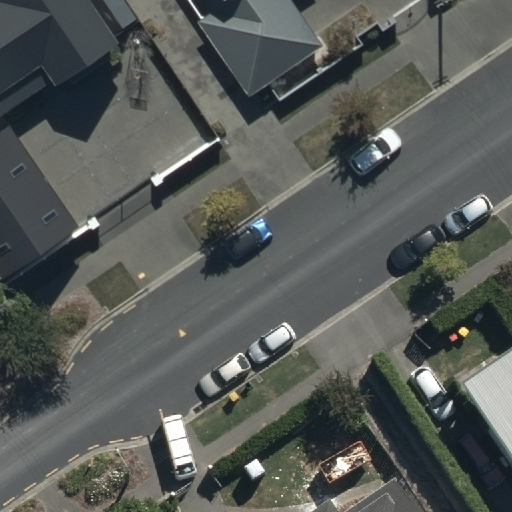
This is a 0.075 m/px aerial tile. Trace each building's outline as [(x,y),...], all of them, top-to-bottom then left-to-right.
[(117,63),(73,0),(0,0),(0,127),(46,96),(53,107),(117,63)] [(194,0),(209,21),(194,31),(246,106),(321,55),(283,0),(194,0)] [(0,255),(46,226),(0,154),(0,255)] [(511,353),(463,384),(511,461),(511,353)] [(402,511),(393,498),(372,511),(402,511)]
